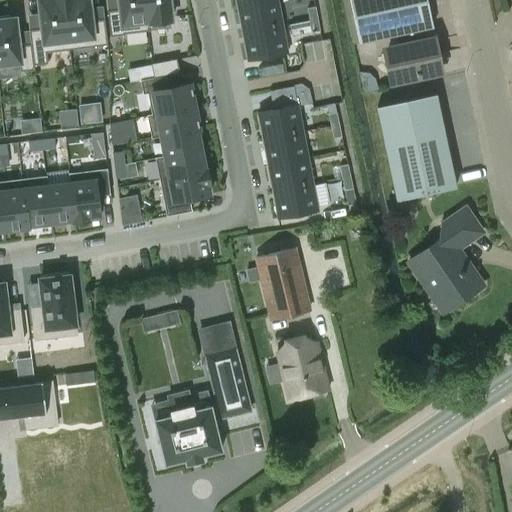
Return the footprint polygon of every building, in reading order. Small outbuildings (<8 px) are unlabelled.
[(34,65),(48,63),(46,52),(70,49),(63,0),(38,0),(42,28),(29,30),(29,31),(31,44),(34,65)] [(63,0),(70,49),(107,45),(104,19),(91,21),(88,0),(63,0)] [(147,23),(143,0),(118,0),(120,9),(107,11),(110,36),(125,35),(124,34),(149,31),(148,22),(147,23)] [(143,0),(147,23),(148,22),(172,20),(169,0),(143,0)] [(277,0),(274,0),(238,7),(243,33),(282,26),(277,0)] [(426,0),(348,0),(358,43),(432,27),(426,0)] [(315,8),(307,9),(309,21),(317,19),(315,8)] [(34,70),(34,65),(31,44),(19,45),(15,18),(10,18),(10,16),(0,16),(0,64),(19,62),(20,71),(34,70)] [(317,19),(309,21),(311,33),(319,32),(317,19)] [(282,26),(243,33),(248,60),(287,53),(282,26)] [(392,80),(437,70),(431,40),(385,50),(392,80)] [(165,75),(179,72),(176,59),(151,63),(151,65),(154,77),(165,75)] [(151,65),(145,67),(147,78),(154,77),(151,65)] [(152,116),(195,108),(190,83),(168,88),(165,75),(154,77),(147,78),(140,80),(143,94),(148,93),(151,114),(152,116)] [(297,104),(297,106),(312,103),(310,89),(300,83),(293,84),(294,86),(297,104)] [(454,186),(434,95),(376,107),(395,199),(454,186)] [(263,139),(302,131),(297,106),(297,104),(258,112),(263,139)] [(335,104),(327,106),(331,127),(339,126),(335,104)] [(151,138),(161,136),(197,129),(199,129),(195,108),(152,116),(151,114),(147,115),(151,138)] [(33,118),(35,133),(42,132),(40,117),(33,118)] [(339,126),(331,127),(333,139),(341,137),(339,126)] [(121,129),(110,131),(112,144),(123,142),(121,129)] [(197,129),(161,136),(164,155),(165,157),(201,150),(197,129)] [(107,131),(94,133),(97,156),(111,153),(107,131)] [(268,165),(307,157),(302,131),(263,139),(268,165)] [(54,138),(41,140),(42,150),(55,148),(54,138)] [(41,140),(28,141),(30,151),(42,150),(41,140)] [(155,157),(159,181),(205,172),(205,170),(201,150),(165,157),(164,155),(155,157)] [(123,152),(113,153),(115,166),(125,164),(123,152)] [(268,165),(273,191),(312,184),(307,157),(268,165)] [(125,164),(115,166),(116,179),(126,177),(125,164)] [(347,166),(339,167),(342,179),(350,178),(347,166)] [(68,173),(69,182),(70,182),(75,219),(74,219),(74,221),(88,219),(88,218),(100,216),(97,196),(110,194),(107,168),(68,173)] [(205,172),(159,181),(166,215),(192,211),(189,198),(210,194),(208,184),(209,184),(207,169),(205,170),(205,172)] [(46,185),(47,185),(46,175),(22,178),(27,225),(28,225),(51,222),(46,185)] [(0,181),(0,201),(3,229),(28,227),(28,225),(27,225),(22,178),(0,181)] [(350,178),(342,179),(344,191),(352,189),(350,178)] [(69,182),(47,185),(46,185),(51,222),(74,219),(75,219),(70,182),(69,182)] [(312,184),(273,191),(278,218),(317,210),(312,184)] [(483,287),(457,249),(481,232),(464,208),(440,225),(447,234),(407,262),(444,314),(483,287)] [(269,320),(308,310),(294,248),(253,256),(269,320)] [(43,305),(30,307),(34,334),(47,333),(47,328),(75,324),(69,274),(39,277),(43,305)] [(3,282),(0,282),(0,333),(8,333),(9,338),(22,336),(19,308),(7,310),(3,282)] [(179,322),(176,310),(168,311),(171,324),(179,322)] [(315,344),(277,353),(288,398),(326,389),(315,344)] [(204,353),(216,404),(209,407),(208,404),(153,418),(164,462),(183,457),(184,461),(199,457),(199,453),(219,448),(212,418),(247,408),(232,346),(204,353)] [(93,370),(83,371),(85,383),(95,382),(93,370)] [(46,384),(0,389),(0,419),(17,418),(19,430),(51,425),(46,384)]
